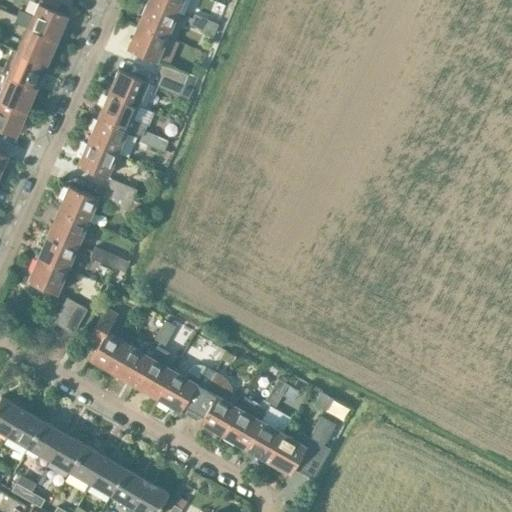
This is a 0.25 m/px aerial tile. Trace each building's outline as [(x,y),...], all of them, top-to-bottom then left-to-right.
[(4,11),(0,19),(0,22),(12,27),(14,22),(27,27),(56,40),(66,16),(56,11),(59,3),(52,0),(39,0),(32,16),(18,11),(16,16),(4,11)] [(176,12),(147,0),(146,0),(137,23),(166,36),(176,12)] [(181,0),(147,0),(176,12),(181,0)] [(201,29),(205,19),(193,14),(189,24),(201,29)] [(205,19),(201,29),(213,34),(217,24),(205,19)] [(126,47),(156,60),(166,36),(137,23),(126,47)] [(27,27),(17,50),(46,64),(56,40),(27,27)] [(12,48),(2,73),(7,75),(36,88),(46,64),(17,50),(12,48)] [(160,62),(155,72),(192,88),(197,78),(196,77),(168,65),(160,62)] [(147,81),(117,68),(107,92),(136,105),(147,81)] [(151,82),(151,83),(157,85),(188,98),(192,88),(155,72),(151,82)] [(7,75),(0,90),(0,99),(26,111),(36,88),(7,75)] [(141,135),(141,134),(143,130),(146,124),(131,118),(136,105),(107,92),(97,116),(126,129),(141,135)] [(0,129),(15,136),(26,111),(0,99),(0,129)] [(126,129),(97,116),(87,139),(116,152),(126,129)] [(141,135),(138,141),(150,146),(155,135),(143,130),(141,134),(141,135)] [(155,135),(150,146),(162,151),(167,140),(155,135)] [(76,164),(105,176),(116,152),(87,139),(76,164)] [(136,189),(110,178),(105,188),(131,199),(132,198),(136,189)] [(97,197),(67,185),(57,208),(86,221),(97,197)] [(100,199),(126,211),(127,208),(136,212),(141,203),(132,198),(131,199),(105,188),(100,199)] [(86,221),(57,208),(46,232),(76,245),(86,221)] [(76,245),(46,232),(36,256),(66,268),(76,245)] [(100,262),(105,251),(93,246),(88,257),(100,262)] [(105,251),(100,262),(112,267),(117,256),(105,251)] [(66,268),(36,256),(26,280),(55,293),(66,268)] [(52,322),(71,333),(85,309),(66,298),(52,322)] [(105,307),(85,341),(95,347),(89,358),(112,372),(128,344),(106,331),(116,313),(105,307)] [(165,320),(159,331),(169,337),(175,326),(165,320)] [(159,331),(152,342),(157,345),(162,348),(169,337),(159,331)] [(128,344),(112,372),(135,384),(155,348),(144,341),(139,350),(128,344)] [(155,348),(135,384),(157,397),(173,370),(163,364),(170,353),(162,348),(157,345),(155,348)] [(173,370),(157,397),(179,410),(189,416),(192,411),(214,373),(204,367),(200,365),(194,365),(189,368),(187,371),(184,376),(173,370)] [(192,411),(189,416),(198,421),(221,434),(237,407),(226,400),(231,393),(231,386),(227,381),(222,375),(215,371),(214,373),(192,411)] [(277,379),(271,389),(281,395),(282,393),(287,384),(285,382),(278,378),(277,379)] [(271,390),(265,400),(274,406),(281,395),(271,389),(271,390)] [(320,392),(314,403),(325,409),(331,398),(320,392)] [(0,430),(6,435),(22,408),(0,396),(0,430)] [(237,407),(221,434),(244,447),(260,420),(267,409),(245,396),(238,407),(237,407)] [(27,447),(43,420),(22,408),(6,435),(27,447)] [(282,432),(266,460),(289,473),(292,467),(310,477),(327,448),(320,444),(332,424),(320,417),(308,437),(300,432),(295,434),(293,439),(282,432)] [(48,459),(63,432),(43,420),(27,447),(48,459)] [(260,420),(244,447),(266,460),(282,432),(269,425),(260,420)] [(69,471),(84,444),(63,432),(48,459),(69,471)] [(89,483),(105,456),(84,444),(69,471),(89,483)] [(110,495),(126,468),(105,456),(89,483),(110,495)] [(131,506),(146,480),(126,468),(110,495),(131,506)] [(146,480),(131,506),(140,511),(156,511),(168,492),(146,480)] [(15,482),(10,491),(25,499),(29,491),(15,482)] [(29,491),(25,499),(39,507),(44,499),(29,491)]
